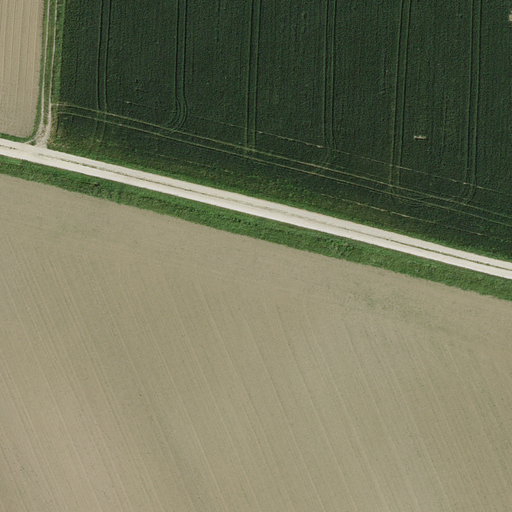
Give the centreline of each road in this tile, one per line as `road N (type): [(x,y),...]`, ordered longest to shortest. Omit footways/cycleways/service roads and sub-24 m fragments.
road 1 (track): [(0,148),(511,271)]
road 2 (track): [(48,160),(60,0)]
